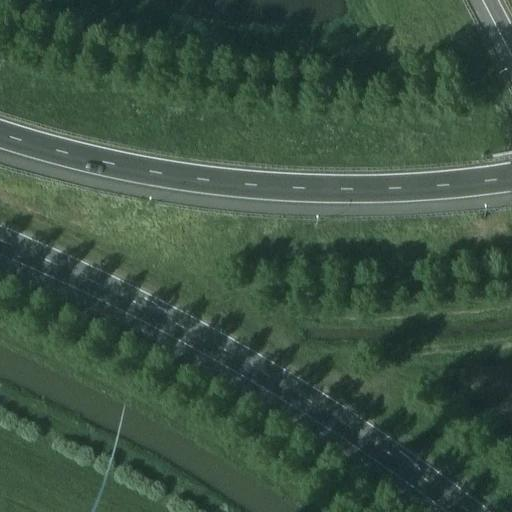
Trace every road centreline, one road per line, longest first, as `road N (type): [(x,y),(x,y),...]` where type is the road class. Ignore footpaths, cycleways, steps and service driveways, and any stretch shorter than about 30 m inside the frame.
road 1 (motorway): [(0,242),(224,351),(335,418),(464,511)]
road 2 (motorway): [(0,134),(156,174),(239,184),(373,188),(511,176)]
road 3 (track): [(218,511),(0,393)]
